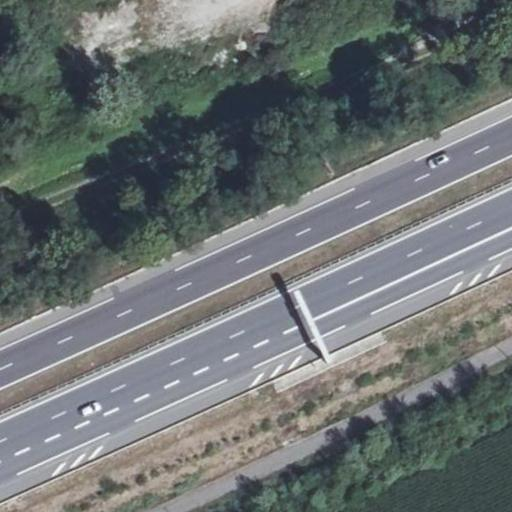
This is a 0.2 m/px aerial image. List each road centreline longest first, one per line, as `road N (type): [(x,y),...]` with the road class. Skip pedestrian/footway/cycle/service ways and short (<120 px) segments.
road 1 (motorway): [(511,135),(0,366)]
road 2 (motorway): [(0,443),(302,308)]
road 3 (motorway): [(302,308),(511,210)]
road 4 (motorway): [(302,308),(511,225)]
